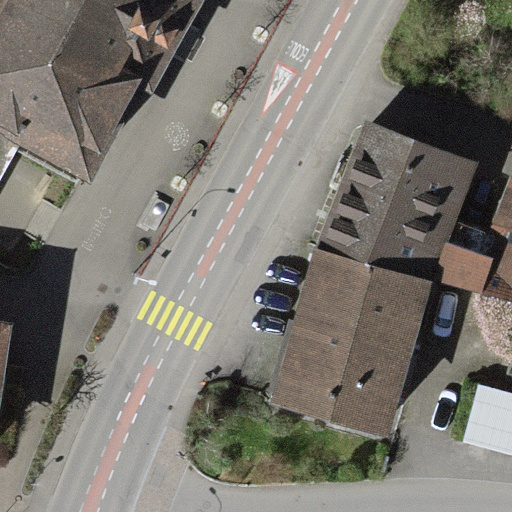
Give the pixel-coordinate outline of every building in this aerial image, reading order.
[(0,0),(0,132),(18,142),(90,182),(140,91),(151,96),(181,42),(203,0),(0,0)] [(338,63),(293,183),(411,230),(423,191),(452,105),(338,63)] [(411,230),(406,247),(511,278),(511,117),(497,113),(470,204),(423,191),(411,230)] [(0,132),(0,175),(18,142),(0,132)] [(411,230),(293,183),(244,349),(358,380),(406,247),(411,230)] [(0,390),(10,324),(0,322),(0,390)] [(511,366),(460,350),(446,396),(511,415),(511,366)]
